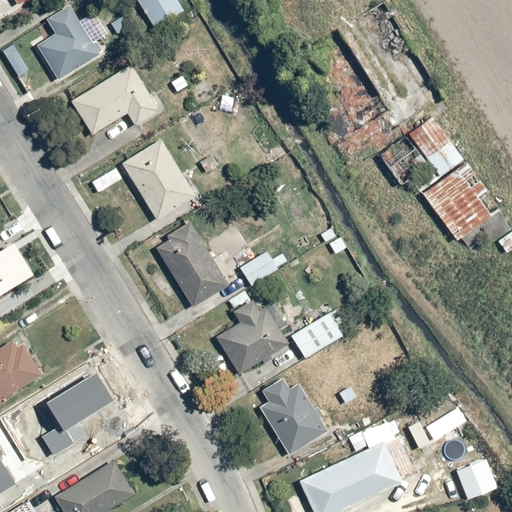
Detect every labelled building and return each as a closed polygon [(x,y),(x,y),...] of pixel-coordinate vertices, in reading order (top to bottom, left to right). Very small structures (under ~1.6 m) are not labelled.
[(184,10),(178,0),(138,0),(156,28),(184,10)] [(100,53),(70,4),(47,19),(57,34),(38,45),(59,79),(100,53)] [(131,64),(71,100),(93,134),(127,114),(136,125),(160,111),(131,64)] [(172,91),(190,82),(183,68),(165,78),(172,91)] [(417,190),(452,239),(495,208),(426,114),(400,133),(433,179),(417,190)] [(160,140),(122,161),(156,219),(195,197),(160,140)] [(508,226),(495,208),(475,222),(489,242),(493,239),(504,254),(511,248),(511,227),(510,224),(508,226)] [(231,285),(190,222),(153,244),(194,308),(231,285)] [(348,245),(340,232),(323,242),(331,255),(348,245)] [(0,295),(33,275),(13,243),(0,251),(0,295)] [(247,284),(271,268),(274,272),(287,262),(279,250),(268,258),(261,249),(236,267),(247,284)] [(242,322),(219,336),(242,372),(293,344),(270,307),(264,310),(258,300),(238,311),(242,322)] [(13,342),(0,348),(0,401),(42,376),(23,344),(17,348),(13,342)] [(292,388),(285,378),(266,386),(272,399),(265,402),(292,453),(332,430),(301,383),(292,388)] [(100,435),(69,385),(32,408),(52,440),(26,455),(38,474),(100,435)] [(303,480),(318,511),(339,511),(408,481),(389,441),(303,480)] [(0,494),(16,485),(1,459),(0,459),(0,494)] [(115,461),(57,496),(66,511),(108,511),(136,493),(115,461)] [(34,511),(27,499),(3,511),(34,511)]
